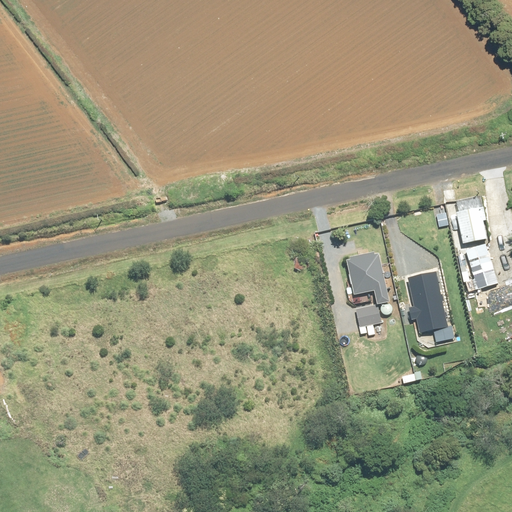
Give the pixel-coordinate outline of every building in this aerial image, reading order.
[(507,200),(500,202),(504,217),(511,216),(507,200)] [(487,242),(481,212),(459,217),(465,246),(487,242)] [(499,286),(487,247),(467,253),(479,292),(499,286)] [(391,304),(378,256),(348,263),(359,306),(377,301),(379,307),(391,304)] [(407,280),(414,309),(409,310),(414,327),(418,326),(422,340),(449,333),(434,273),(407,280)] [(382,325),(377,306),(356,312),(361,330),(382,325)] [(423,382),(421,374),(403,378),(405,386),(423,382)]
